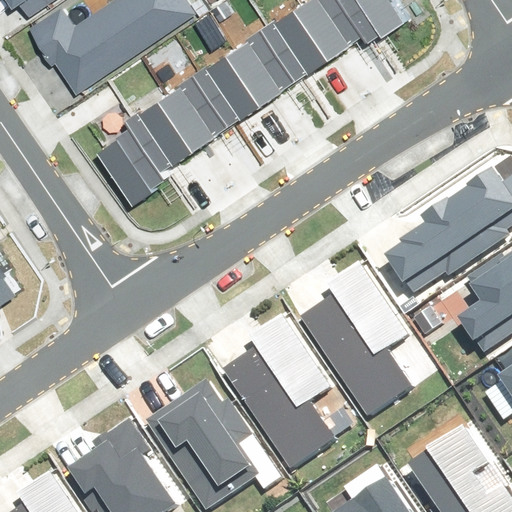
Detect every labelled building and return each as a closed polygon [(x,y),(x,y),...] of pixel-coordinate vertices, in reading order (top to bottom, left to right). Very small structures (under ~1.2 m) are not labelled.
[(130,0),(96,23),(86,8),(54,28),(93,89),(217,9),(211,0),(130,0)] [(304,0),(303,0),(270,22),(306,75),(340,52),(304,0)] [(304,0),(340,52),(373,30),(353,0),(304,0)] [(405,0),(353,0),(373,30),(379,39),(415,15),(405,0)] [(270,22),(237,45),(272,97),(306,75),(270,22)] [(237,45),(203,67),(239,120),(272,97),(237,45)] [(203,67),(170,89),(205,142),(239,120),(203,67)] [(170,89),(136,112),(142,120),(171,164),(205,142),(170,89)] [(171,164),(142,120),(107,143),(142,197),(166,182),(163,178),(175,170),(171,164)] [(435,237),(391,263),(408,292),(511,230),(511,178),(505,167),(422,216),(435,237)] [(0,299),(29,281),(0,236),(0,299)] [(306,314),(375,415),(419,385),(391,345),(414,329),(365,258),(333,280),(340,291),(306,314)] [(495,297),(463,318),(483,347),(511,327),(511,261),(484,281),(495,297)] [(227,365),(297,468),(344,436),(317,397),(341,381),(291,308),(254,333),(260,342),(227,365)] [(511,358),(496,369),(511,391),(511,358)] [(172,429),(227,508),(282,470),(227,391),(172,429)] [(410,461),(444,511),(511,511),(511,491),(466,423),(410,461)] [(112,431),(70,460),(107,511),(166,511),(192,494),(149,432),(125,449),(112,431)] [(19,481),(0,508),(0,511),(88,511),(54,459),(19,481)] [(416,511),(388,472),(330,511),(416,511)]
